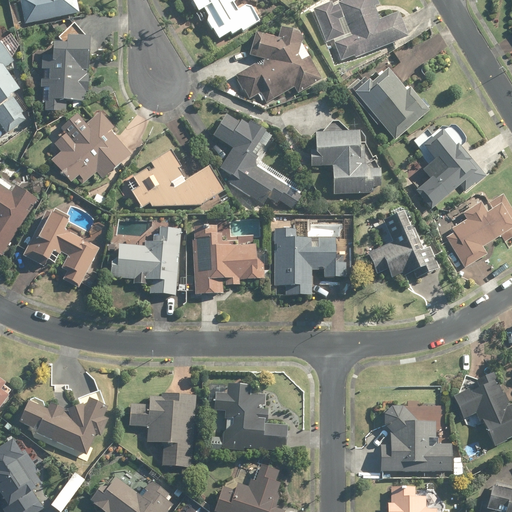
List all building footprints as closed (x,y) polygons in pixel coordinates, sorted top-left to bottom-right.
[(18,0),(24,26),(78,15),(74,0),(18,0)] [(190,0),(191,2),(187,5),(194,16),(199,13),(217,42),(228,35),(230,38),(240,32),(241,34),(258,23),(248,8),(245,9),(242,5),(235,9),(229,0),(190,0)] [(331,42),(339,62),(352,57),(354,61),(407,39),(397,14),(378,22),(374,10),(379,8),(375,0),(336,0),(311,10),(325,44),(331,42)] [(250,58),(264,62),(233,78),(247,100),(258,94),(265,106),(293,89),(297,96),(320,81),(298,46),(299,37),(277,31),(276,40),(253,35),(250,58)] [(63,115),(63,103),(72,104),(71,108),(83,109),(84,92),(87,93),(88,75),(85,75),(86,41),(65,40),(64,47),(49,46),(48,59),(42,59),(39,105),(43,106),(43,114),(63,115)] [(0,127),(0,128),(4,134),(26,119),(13,100),(21,95),(4,69),(13,64),(0,44),(0,127)] [(361,79),(348,91),(394,143),(430,111),(421,101),(418,103),(407,91),(403,94),(384,72),(368,86),(361,79)] [(84,125),(76,115),(58,131),(63,136),(51,146),(59,154),(48,163),(68,187),(75,181),(80,187),(95,175),(100,181),(130,156),(109,132),(113,129),(99,112),(84,125)] [(279,204),(292,212),(305,190),(257,161),(271,137),(248,123),(244,129),(224,117),(211,138),(230,149),(216,172),(227,178),(224,183),(262,206),(266,200),(277,207),(279,204)] [(445,130),(442,133),(435,124),(411,144),(428,165),(420,172),(428,182),(415,192),(429,209),(472,174),(464,165),(467,163),(457,151),(463,146),(464,139),(454,127),(447,133),(445,130)] [(357,135),(312,135),(312,153),(309,153),(309,169),(329,169),(329,196),(380,196),(380,162),(357,162),(357,135)] [(149,165),(153,172),(148,174),(146,171),(131,180),(137,190),(129,196),(139,211),(146,205),(151,212),(198,210),(223,193),(207,168),(187,181),(168,153),(149,165)] [(0,188),(0,256),(0,257),(35,201),(13,187),(9,194),(0,188)] [(486,256),(482,249),(503,235),(508,242),(511,238),(511,214),(500,196),(488,204),(491,210),(484,215),(477,203),(459,215),(464,222),(450,231),(452,235),(444,240),(464,271),(486,256)] [(387,245),(365,253),(374,276),(385,272),(387,278),(398,273),(400,280),(407,277),(409,283),(437,272),(428,249),(421,252),(406,213),(379,223),(387,245)] [(58,255),(65,259),(60,270),(64,272),(60,281),(78,291),(99,250),(63,231),(66,225),(44,214),(21,258),(43,269),(46,263),(52,266),(58,255)] [(238,284),(263,282),(261,263),(254,263),(253,247),(229,248),(228,243),(219,244),(218,235),(202,236),(202,229),(188,230),(193,299),(221,296),(221,289),(239,287),(238,284)] [(322,280),(345,280),(345,265),(333,265),(333,240),(294,239),(294,230),(272,229),(271,290),(281,290),(281,299),(311,299),(312,273),(322,273),(322,280)] [(178,235),(146,233),(145,248),(134,248),(134,243),(125,243),(125,246),(116,245),(115,254),(110,254),(109,278),(132,279),(131,285),(147,286),(146,297),(175,298),(178,235)] [(474,415),(492,450),(511,439),(511,407),(511,406),(508,408),(490,374),(471,384),(472,387),(450,399),(462,421),(474,415)] [(224,395),(212,395),(212,452),(286,452),(286,428),(269,428),(269,411),(264,411),(264,396),(250,396),(250,387),(224,387),(224,395)] [(190,469),(194,398),(160,396),(159,399),(147,399),(146,407),(128,406),(127,429),(146,430),(145,446),(162,447),(160,468),(190,469)] [(34,435),(84,457),(93,437),(99,439),(107,421),(101,418),(105,410),(86,401),(82,410),(63,413),(47,407),(45,412),(25,403),(16,423),(35,432),(34,435)] [(434,424),(419,424),(400,408),(389,407),(381,416),(382,427),(389,435),(388,447),(379,447),(379,473),(449,473),(449,445),(434,445),(434,424)] [(0,507),(0,510),(1,511),(41,511),(44,510),(30,490),(39,484),(34,476),(38,474),(26,456),(20,460),(9,443),(0,449),(0,503),(2,506),(0,507)] [(276,496),(280,485),(275,483),(278,474),(257,466),(252,482),(248,481),(245,490),(235,487),(233,493),(220,488),(211,511),(282,511),(275,509),(279,497),(276,496)] [(167,511),(171,507),(164,501),(168,496),(150,482),(139,497),(114,478),(105,490),(100,487),(87,504),(98,511),(167,511)] [(435,511),(436,509),(423,509),(423,499),(412,498),(412,488),(389,488),(389,504),(384,504),(384,511),(435,511)] [(511,511),(511,493),(487,488),(482,511),(487,511),(511,511)]
